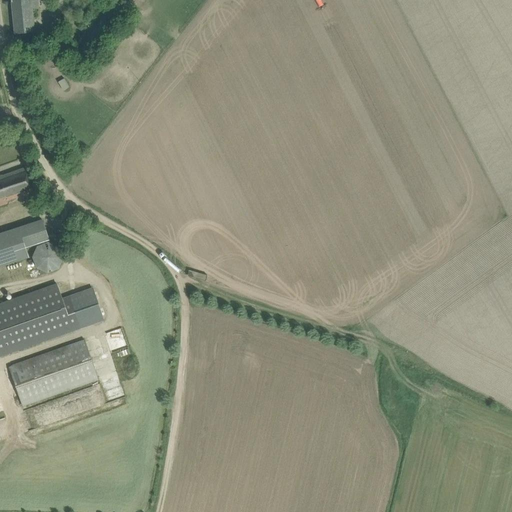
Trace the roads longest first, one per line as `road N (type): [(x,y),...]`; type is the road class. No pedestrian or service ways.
road 1 (track): [(155,511),(183,351),(182,279),(165,258),(77,203)]
road 2 (unclassified): [(77,203),(46,167),(14,102),(0,39)]
